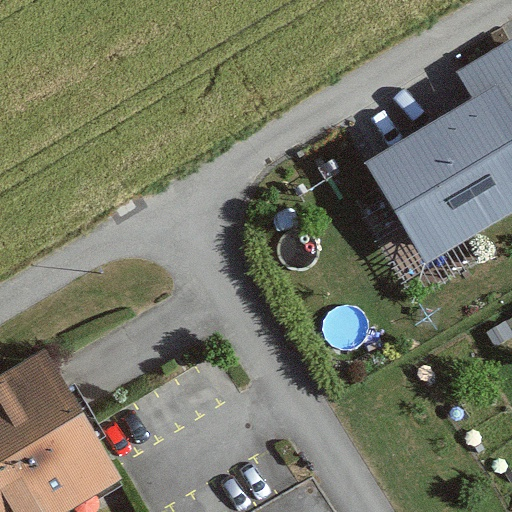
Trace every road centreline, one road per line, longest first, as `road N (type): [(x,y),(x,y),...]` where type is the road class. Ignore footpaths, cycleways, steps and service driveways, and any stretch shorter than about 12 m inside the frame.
road 1 (residential): [(511,1),(185,201)]
road 2 (residential): [(370,511),(185,201)]
road 3 (residential): [(185,201),(0,309)]
